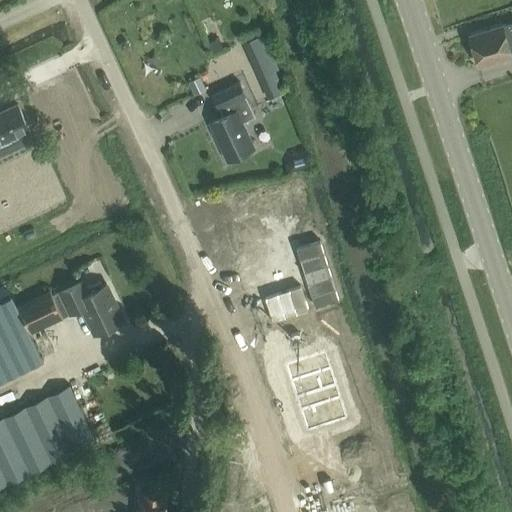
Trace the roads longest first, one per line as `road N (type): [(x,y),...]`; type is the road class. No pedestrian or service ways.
road 1 (tertiary): [(511,318),(407,0)]
road 2 (unclassified): [(212,292),(78,0)]
road 3 (residential): [(286,511),(212,292)]
road 4 (unknown): [(212,292),(249,348),(292,376),(328,384)]
